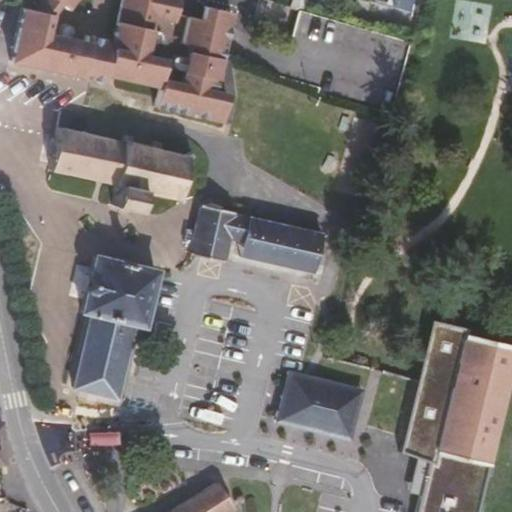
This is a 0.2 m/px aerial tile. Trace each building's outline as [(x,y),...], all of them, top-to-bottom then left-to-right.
[(53,8),(58,3),(54,0),(32,0),(27,8),(50,12),(53,8)] [(54,0),(58,3),(65,8),(71,0),(54,0)] [(145,14),(158,17),(161,0),(118,0),(111,35),(140,41),(145,14)] [(175,0),(161,0),(158,17),(171,20),(175,0)] [(104,76),(108,53),(89,48),(91,35),(85,33),(82,47),(44,38),(50,12),(27,8),(19,6),(8,61),(102,82),(104,76)] [(203,6),(200,18),(228,25),(231,12),(203,6)] [(282,63),(279,75),(317,87),(315,92),(390,115),(408,41),(301,11),(297,10),(289,39),(286,48),(282,63)] [(228,25),(200,18),(188,15),(183,43),(195,46),(186,85),(159,79),(163,59),(137,53),(122,50),(116,79),(158,87),(154,107),(220,121),(225,93),(215,91),(228,25)] [(55,33),(71,36),(71,34),(71,31),(70,27),(67,25),(64,24),(61,24),(58,27),(56,30),(55,33)] [(150,27),(147,43),(150,44),(155,44),(158,42),(160,40),(160,36),(159,33),(158,30),(155,28),(150,27)] [(111,39),(91,35),(89,48),(108,53),(109,47),(111,39)] [(137,53),(140,41),(111,35),(111,39),(109,47),(122,50),(137,53)] [(104,76),(116,79),(122,50),(109,47),(108,53),(104,76)] [(180,63),(183,49),(181,48),(176,49),(174,52),(172,55),(173,57),(174,60),(176,62),(180,63)] [(119,141),(57,127),(55,138),(51,137),(51,141),(53,142),(51,156),(47,155),(46,159),(50,160),(47,169),(112,183),(110,189),(114,190),(111,205),(135,210),(140,189),(143,190),(142,196),(147,197),(148,191),(178,198),(180,201),(195,196),(201,166),(189,155),(184,157),(156,151),(157,144),(151,143),(150,148),(125,142),(127,137),(121,135),(119,141)] [(191,230),(188,244),(186,252),(190,253),(194,254),(220,260),(225,239),(240,243),(252,245),(249,259),(310,273),(321,234),(197,205),(191,230)] [(188,244),(191,230),(185,228),(181,243),(188,244)] [(237,256),(249,259),(252,245),(240,243),(237,256)] [(152,276),(152,271),(92,257),(78,311),(88,313),(70,387),(113,397),(127,335),(143,339),(148,321),(142,319),(152,276)] [(465,327),(429,318),(414,383),(398,449),(425,461),(413,511),(472,511),(511,348),(511,343),(463,332),(465,327)] [(358,388),(285,372),(274,421),(347,437),(358,388)] [(215,483),(168,511),(228,511),(232,510),(223,495),(215,483)]
